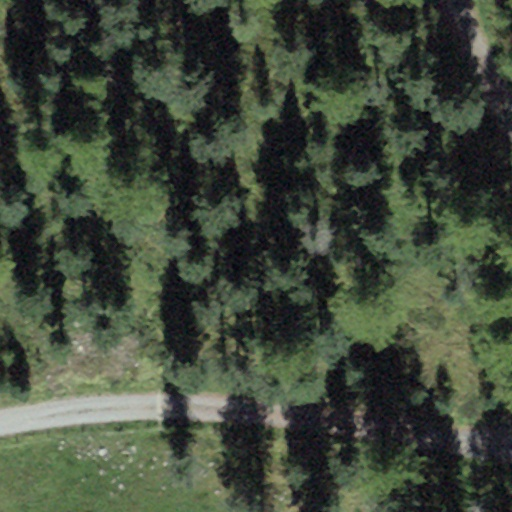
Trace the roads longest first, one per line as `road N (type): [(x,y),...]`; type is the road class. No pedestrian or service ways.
road 1 (track): [(511,443),(249,411),(101,407),(0,425)]
road 2 (track): [(511,107),(453,0)]
